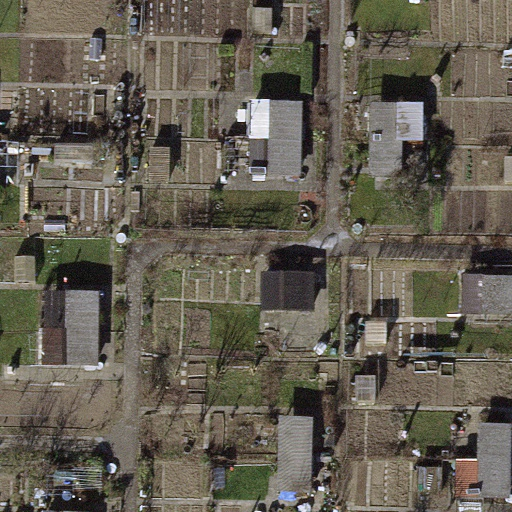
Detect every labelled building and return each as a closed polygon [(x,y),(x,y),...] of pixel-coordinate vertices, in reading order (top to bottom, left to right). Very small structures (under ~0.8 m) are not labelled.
[(257,175),(308,175),(309,100),(258,99),(257,175)] [(380,170),(407,170),(407,139),(427,139),(427,105),(380,105),(380,170)] [(76,288),(75,363),(103,363),(104,288),(76,288)] [(289,412),(286,483),(316,485),(318,413),(289,412)] [(491,485),(511,484),(511,423),(488,425),(491,485)]
